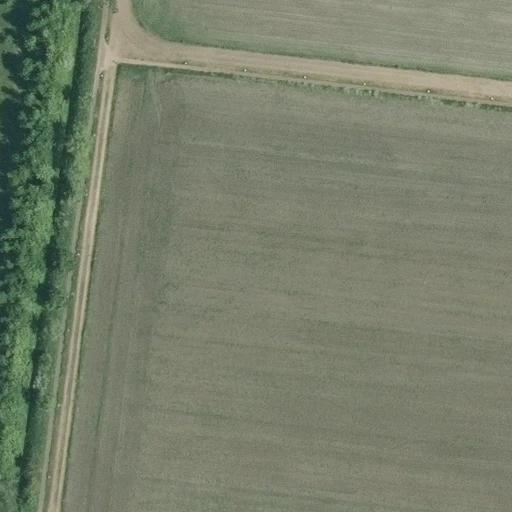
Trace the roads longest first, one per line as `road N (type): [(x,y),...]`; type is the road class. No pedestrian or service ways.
road 1 (track): [(52,511),(112,43)]
road 2 (track): [(511,89),(112,43)]
